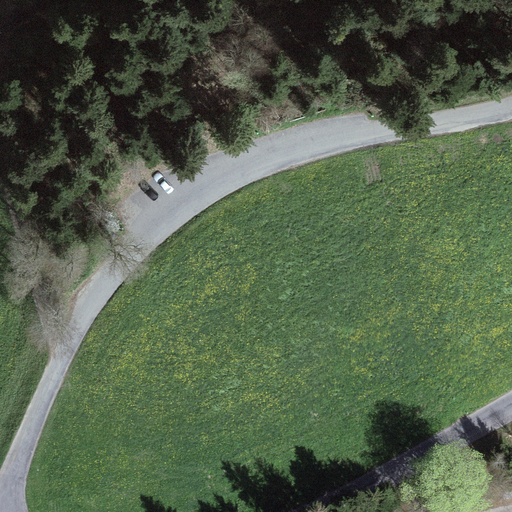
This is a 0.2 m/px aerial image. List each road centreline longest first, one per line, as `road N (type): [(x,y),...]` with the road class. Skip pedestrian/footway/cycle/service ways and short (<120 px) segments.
road 1 (unclassified): [(2,511),(31,421),(84,317),(156,233),(224,184),(290,155),(511,107)]
road 2 (track): [(60,361),(0,146)]
road 3 (tertiary): [(335,511),(511,406)]
